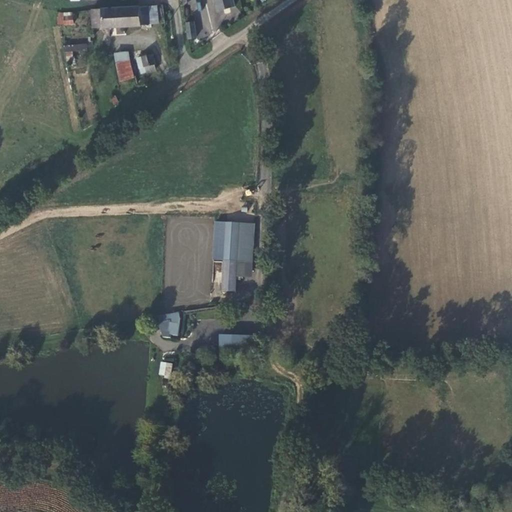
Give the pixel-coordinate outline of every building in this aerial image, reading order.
[(213,0),(216,12),(237,6),(235,0),(213,0)] [(151,25),(151,5),(90,11),(93,31),(151,25)] [(63,13),(64,23),(74,23),(73,13),(63,13)] [(193,23),(186,24),(187,39),(194,38),(193,23)] [(153,54),(141,54),(142,65),(145,65),(144,68),(146,71),(149,72),(151,71),(152,69),(152,67),(151,65),(153,65),(153,54)] [(128,56),(116,57),(117,71),(128,70),(128,56)] [(225,223),(224,291),(238,292),(238,276),(252,276),(253,223),(225,223)] [(180,313),(160,316),(160,327),(164,338),(172,338),(172,336),(179,336),(180,324),(180,313)] [(253,353),(254,335),(219,334),(218,352),(253,353)] [(172,365),(163,364),(162,375),(171,376),(172,365)]
